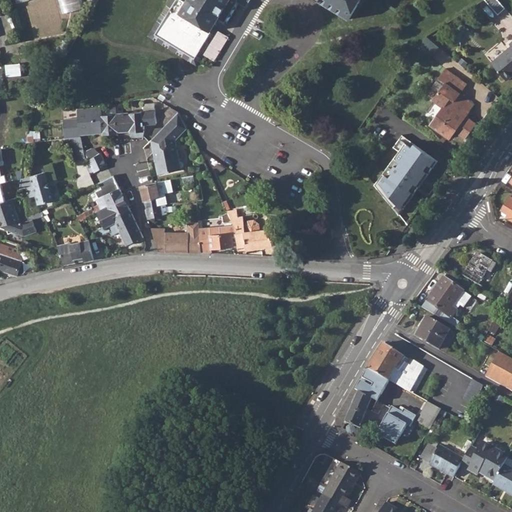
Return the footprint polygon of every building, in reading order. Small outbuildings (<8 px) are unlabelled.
[(60,0),(63,13),(84,8),(82,0),(60,0)] [(169,0),(148,36),(197,65),(218,31),(213,27),(216,21),(226,26),(241,0),(317,0),(319,1),(319,0),(327,0),(351,15),(360,0),(169,0)] [(319,0),(319,1),(349,19),(351,15),(327,0),(319,0)] [(484,0),(496,13),(503,7),(497,0),(484,0)] [(421,43),(433,53),(438,46),(426,37),(421,43)] [(491,62),(506,79),(511,73),(511,40),(508,44),(509,45),(491,62)] [(6,64),(8,76),(23,74),(21,62),(6,64)] [(445,68),(438,77),(445,82),(433,99),(444,107),(431,124),(449,137),(454,130),(465,138),(477,122),(466,114),(474,102),(460,93),(467,83),(445,68)] [(66,137),(80,134),(81,133),(103,132),(102,114),(101,106),(78,108),(78,117),(64,118),(66,137)] [(160,120),(163,123),(166,125),(176,113),(177,112),(170,107),(160,120)] [(434,118),(439,111),(432,107),(428,114),(434,118)] [(151,111),(132,112),(130,112),(131,129),(131,130),(142,129),(142,124),(152,122),(151,111)] [(156,162),(158,174),(182,169),(176,141),(187,127),(178,111),(177,112),(176,113),(166,125),(152,141),(158,146),(154,152),(155,157),(157,157),(158,161),(156,162)] [(117,113),(119,130),(131,129),(130,112),(117,113)] [(117,113),(102,114),(103,132),(119,131),(119,130),(117,113)] [(76,160),(88,157),(85,150),(84,148),(81,142),(80,134),(66,137),(66,143),(72,142),(76,160)] [(403,203),(406,205),(415,193),(410,189),(415,182),(420,186),(438,160),(402,134),(394,146),(399,150),(391,162),(395,165),(387,176),(383,173),(375,184),(394,207),(398,204),(400,207),(403,203)] [(93,146),(85,150),(88,157),(88,158),(100,153),(93,146)] [(100,153),(88,158),(91,166),(88,167),(90,171),(107,165),(101,152),(100,153)] [(391,162),(383,173),(387,176),(395,165),(391,162)] [(39,203),(54,199),(49,183),(58,180),(54,165),(45,168),(46,172),(22,179),(22,189),(29,187),(32,196),(37,195),(39,203)] [(97,198),(100,204),(103,210),(125,198),(114,174),(99,182),(102,188),(97,191),(100,196),(97,198)] [(183,177),(184,183),(194,181),(193,175),(183,177)] [(142,185),(148,209),(167,205),(177,203),(175,194),(160,195),(157,182),(142,185)] [(410,189),(415,193),(420,186),(415,182),(410,189)] [(511,196),(510,196),(502,210),(508,214),(506,217),(511,219),(511,196)] [(91,209),(93,215),(99,212),(105,228),(103,229),(104,233),(110,231),(108,227),(116,223),(113,218),(130,209),(125,198),(103,210),(100,204),(91,209)] [(23,237),(35,232),(31,221),(23,224),(18,222),(11,201),(6,203),(0,204),(0,227),(2,227),(4,231),(5,230),(7,235),(11,233),(23,237)] [(400,207),(398,204),(394,207),(400,214),(406,205),(403,203),(400,207)] [(147,209),(149,218),(167,213),(167,205),(148,209),(147,209)] [(93,215),(91,209),(87,207),(77,212),(82,221),(93,215)] [(272,246),(270,228),(260,229),(259,223),(254,219),(248,220),(244,225),(243,215),(238,216),(236,208),(230,209),(234,217),(235,224),(238,245),(238,250),(272,246)] [(113,218),(116,223),(126,245),(143,237),(130,209),(113,218)] [(159,252),(202,253),(201,248),(199,228),(198,222),(187,224),(188,234),(165,234),(165,230),(151,229),(159,252)] [(199,228),(201,248),(238,245),(235,224),(199,228)] [(58,245),(64,264),(84,260),(85,261),(94,259),(89,240),(72,244),(71,242),(58,245)] [(20,249),(0,242),(0,269),(19,275),(24,260),(20,249)] [(462,274),(478,284),(486,271),(490,273),(491,272),(496,264),(479,253),(475,259),(473,258),(462,274)] [(494,273),(491,272),(490,273),(486,271),(478,284),(485,288),(494,273)] [(447,315),(451,318),(460,306),(463,308),(471,297),(444,277),(427,300),(421,307),(439,317),(443,312),(447,315)] [(497,302),(503,306),(511,290),(511,284),(509,282),(497,302)] [(416,336),(439,349),(450,329),(427,316),(416,336)] [(384,343),(367,368),(389,380),(410,391),(426,364),(415,358),(412,364),(407,361),(403,365),(400,363),(406,355),(384,343)] [(511,358),(500,352),(487,376),(511,389),(511,358)] [(474,379),(465,397),(475,402),(484,384),(474,379)] [(345,421),(360,427),(363,422),(370,425),(373,418),(377,420),(384,404),(359,391),(345,421)] [(416,420),(430,428),(441,408),(427,400),(416,420)] [(392,405),(378,433),(398,443),(408,423),(411,425),(417,414),(405,407),(403,411),(392,405)] [(479,470),(495,479),(504,463),(508,456),(481,441),(478,448),(475,452),(468,449),(464,457),(460,464),(477,474),(479,470)] [(460,464),(464,457),(439,444),(429,462),(453,476),(460,464)] [(471,444),(468,449),(475,452),(478,448),(471,444)] [(341,505),(346,508),(350,500),(346,498),(360,474),(341,461),(322,494),(341,505)] [(505,490),(511,493),(511,467),(504,463),(495,479),(494,481),(506,488),(505,490)] [(336,511),(341,505),(322,494),(312,511),(336,511)] [(380,511),(399,511),(401,510),(386,502),(380,511)]
